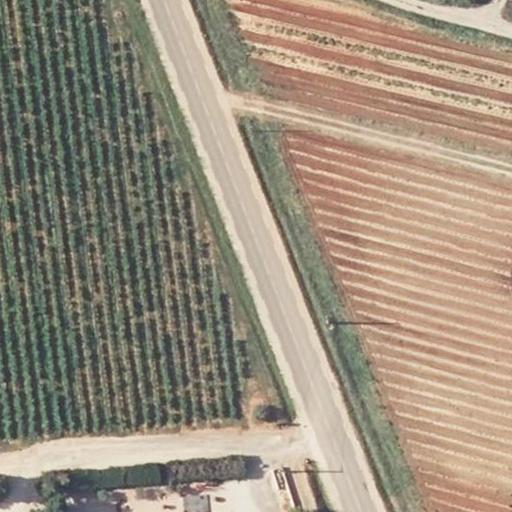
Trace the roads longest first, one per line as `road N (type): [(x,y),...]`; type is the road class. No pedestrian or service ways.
road 1 (tertiary): [(164,0),(332,436)]
road 2 (unclassified): [(332,436),(0,465)]
